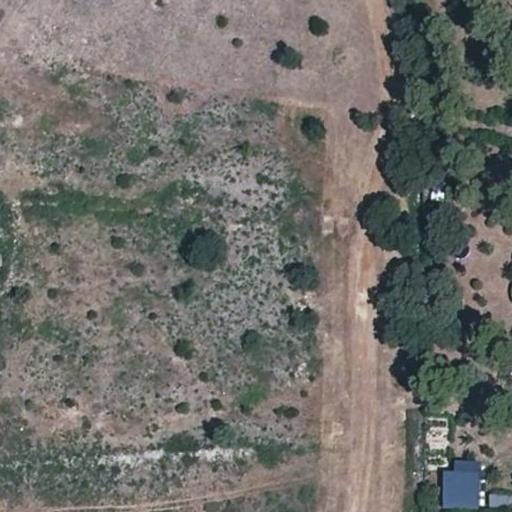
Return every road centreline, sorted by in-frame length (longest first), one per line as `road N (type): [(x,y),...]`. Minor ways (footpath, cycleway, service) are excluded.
road 1 (track): [(372,184),(354,458),(359,511)]
road 2 (track): [(126,511),(244,495),(354,458)]
